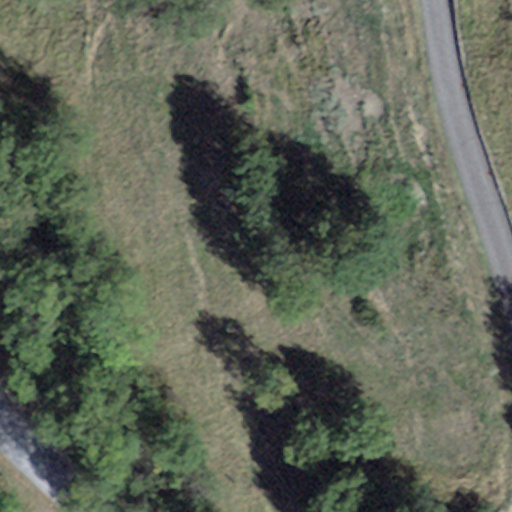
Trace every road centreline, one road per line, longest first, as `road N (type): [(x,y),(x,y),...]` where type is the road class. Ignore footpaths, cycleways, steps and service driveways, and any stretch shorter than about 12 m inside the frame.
road 1 (unclassified): [(434,0),(450,94),(511,283)]
road 2 (unclassified): [(91,511),(0,418)]
